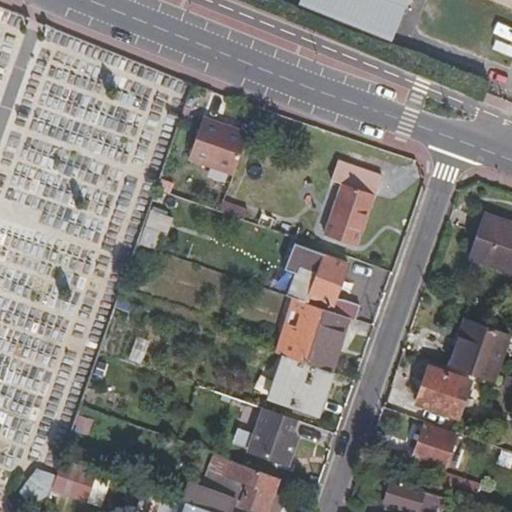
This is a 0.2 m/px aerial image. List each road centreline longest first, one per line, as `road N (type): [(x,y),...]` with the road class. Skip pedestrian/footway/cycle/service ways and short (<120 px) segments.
road 1 (residential): [(329,511),(456,140)]
road 2 (tertiary): [(90,0),(456,140)]
